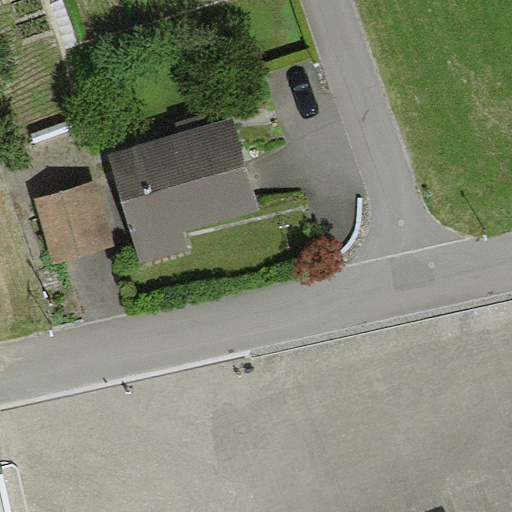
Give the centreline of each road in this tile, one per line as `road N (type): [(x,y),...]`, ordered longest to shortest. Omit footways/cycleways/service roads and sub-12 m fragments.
road 1 (unclassified): [(0,381),(419,283)]
road 2 (residential): [(419,283),(326,0)]
